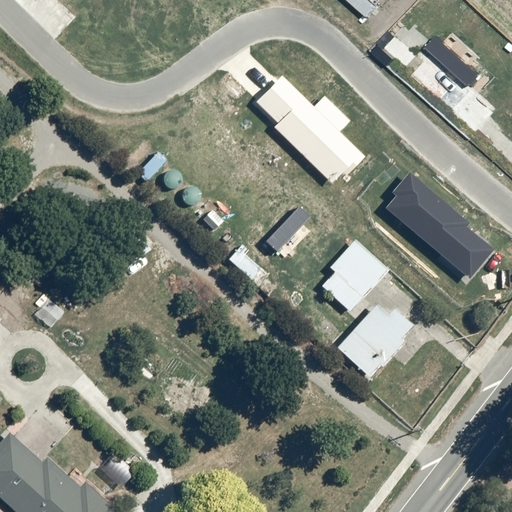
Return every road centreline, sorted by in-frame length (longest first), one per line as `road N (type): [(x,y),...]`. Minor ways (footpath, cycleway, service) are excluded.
road 1 (residential): [(0,8),(78,79),(123,95),(162,91),(244,29),(278,20),(316,26),(511,207)]
road 2 (secondary): [(425,511),(511,402)]
